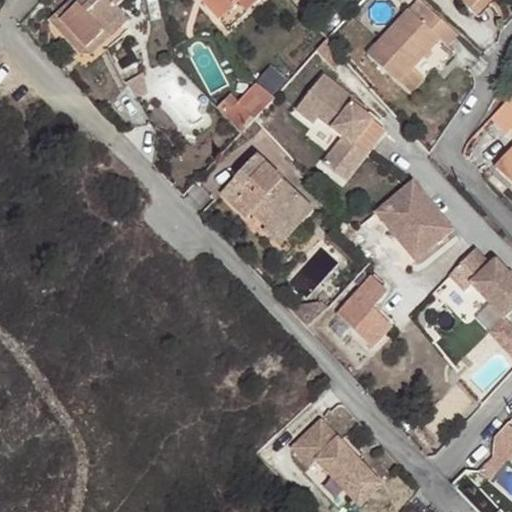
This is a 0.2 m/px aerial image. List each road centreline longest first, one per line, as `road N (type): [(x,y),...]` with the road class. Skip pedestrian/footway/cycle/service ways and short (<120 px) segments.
road 1 (residential): [(19,0),(8,34),(432,478)]
road 2 (unknown): [(511,266),(388,136)]
